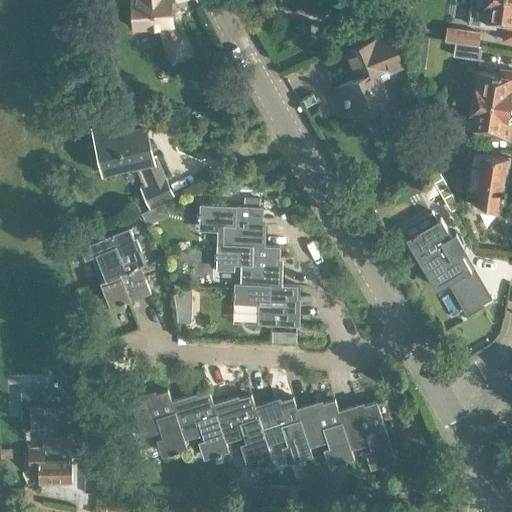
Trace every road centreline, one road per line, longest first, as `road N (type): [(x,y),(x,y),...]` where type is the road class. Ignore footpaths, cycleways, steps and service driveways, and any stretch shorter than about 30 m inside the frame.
road 1 (secondary): [(391,324),(216,0)]
road 2 (residential): [(342,346),(312,355),(113,341)]
road 3 (residential): [(342,346),(272,217)]
road 4 (secondary): [(489,511),(444,400)]
